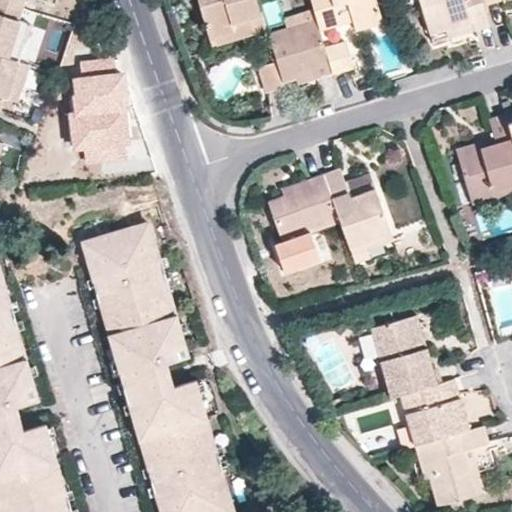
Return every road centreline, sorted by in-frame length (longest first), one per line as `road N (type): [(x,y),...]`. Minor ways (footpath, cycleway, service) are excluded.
road 1 (residential): [(374,511),(305,434),(259,353),(190,169)]
road 2 (residential): [(190,169),(511,63)]
road 3 (residential): [(190,169),(131,0)]
road 4 (unknown): [(84,511),(43,359)]
